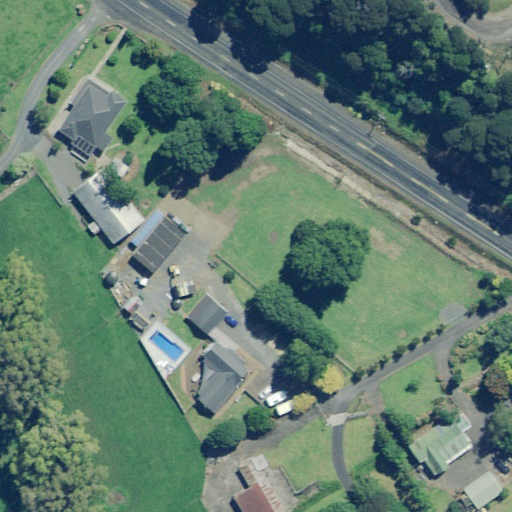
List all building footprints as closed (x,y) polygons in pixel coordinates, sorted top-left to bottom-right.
[(57,130),(58,131),(54,137),(83,156),(90,144),(103,153),(111,140),(104,135),(126,103),(110,92),(109,94),(89,81),(57,130)] [(115,192),(99,171),(71,192),(93,221),(86,227),(91,234),(99,228),(111,244),(143,220),(119,189),(115,192)] [(171,254),(157,237),(138,252),(148,264),(156,257),(160,262),(171,254)] [(148,267),(130,253),(123,262),(142,276),(148,267)] [(226,313),(210,300),(192,321),(208,334),(226,313)] [(243,365),(245,363),(216,338),(199,358),(214,371),(193,395),(214,414),(241,382),(240,381),(249,370),(243,365)] [(471,447),(448,416),(409,446),(432,476),(471,447)] [(267,465),(261,454),(250,459),(257,471),(267,465)] [(501,491),(488,472),(462,490),(476,509),(501,491)] [(281,511),(284,511),(264,477),(231,496),(240,511),(281,511)]
